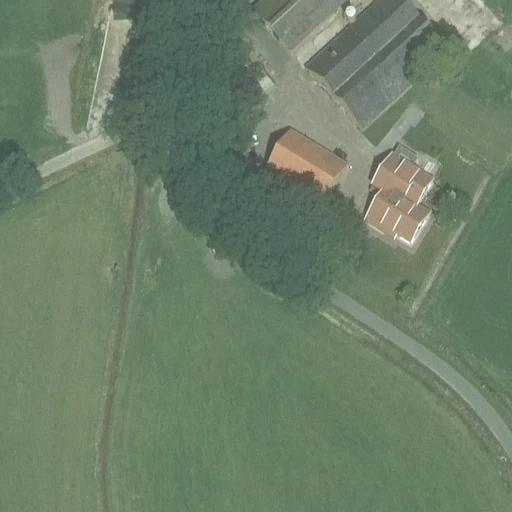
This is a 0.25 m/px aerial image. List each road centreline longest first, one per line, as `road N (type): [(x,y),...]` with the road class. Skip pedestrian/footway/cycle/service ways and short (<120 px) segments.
road 1 (unclassified): [(511,434),(464,371),(274,246),(241,215),(193,149),(179,105)]
road 2 (unclassified): [(0,188),(179,105)]
